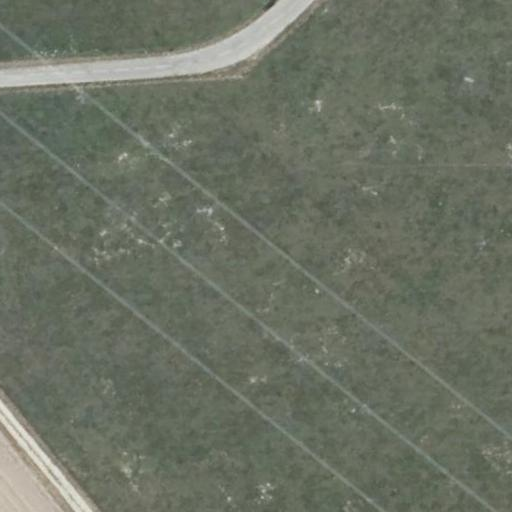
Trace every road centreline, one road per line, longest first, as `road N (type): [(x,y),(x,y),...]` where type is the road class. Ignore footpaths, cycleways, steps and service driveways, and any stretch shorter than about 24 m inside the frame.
road 1 (unclassified): [(0,78),(154,69),(223,55),(298,0)]
road 2 (track): [(0,404),(82,511)]
